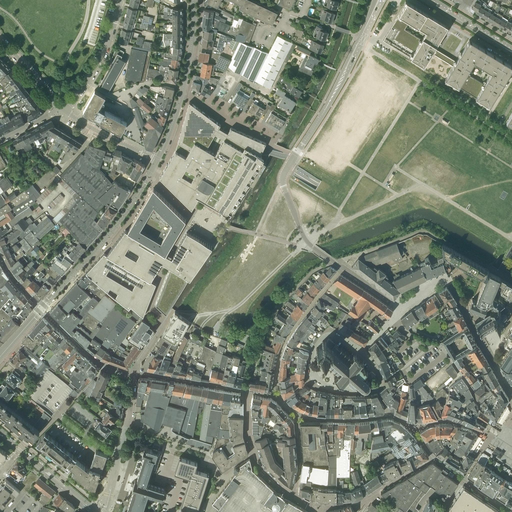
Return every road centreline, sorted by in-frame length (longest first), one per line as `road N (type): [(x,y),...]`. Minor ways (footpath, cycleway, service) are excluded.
road 1 (secondary): [(0,355),(115,225),(157,159)]
road 2 (residential): [(402,311),(305,240),(282,182),(294,155)]
road 3 (residential): [(511,404),(445,280),(402,311)]
road 4 (residential): [(360,352),(330,333),(311,352),(309,371),(336,390),(376,390)]
road 5 (residential): [(203,511),(217,481),(207,459),(126,433)]
road 6 (residential): [(294,155),(361,38)]
road 7 (unclassified): [(294,155),(182,88)]
road 8 (residential): [(63,108),(100,59),(119,0)]
